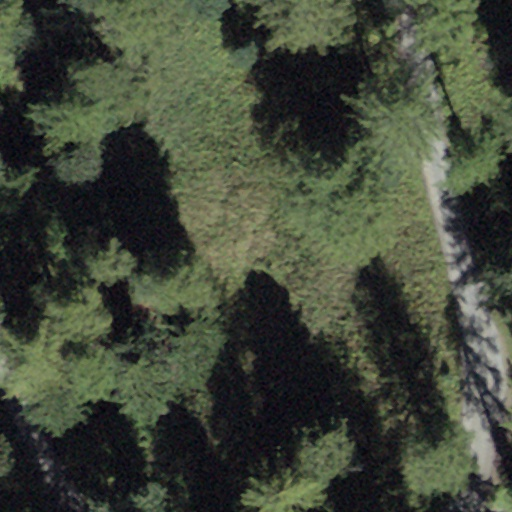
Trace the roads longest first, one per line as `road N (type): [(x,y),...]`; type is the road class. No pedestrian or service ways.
road 1 (track): [(417,0),(413,44),(494,378),(483,463),(464,511)]
road 2 (track): [(82,511),(0,369)]
